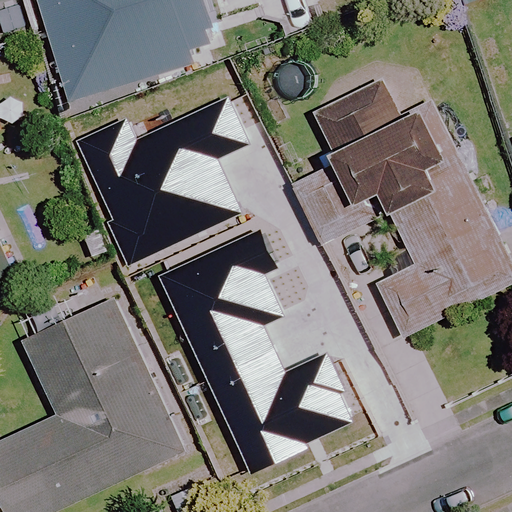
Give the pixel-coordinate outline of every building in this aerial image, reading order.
[(175,0),(26,0),(37,35),(89,19),(91,27),(175,0)] [(511,289),(511,262),(424,69),(321,116),(362,206),(388,195),(420,265),(380,283),(405,338),(511,289)] [(0,298),(19,290),(0,246),(0,298)] [(303,376),(253,264),(221,278),(216,266),(166,288),(222,412),(303,376)] [(58,511),(184,452),(113,305),(28,347),(61,415),(0,444),(0,486),(12,511),(58,511)]
